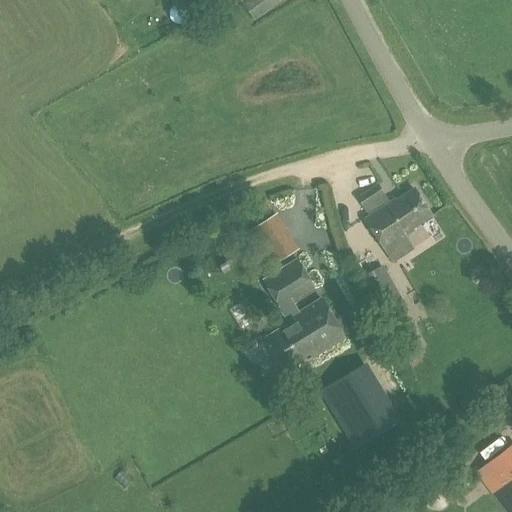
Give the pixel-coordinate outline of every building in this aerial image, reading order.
[(207,0),(196,8),(201,16),(228,0),(240,0),(255,19),(279,0),(207,0)] [(396,201),(395,199),(390,203),(378,185),(358,198),(370,215),(365,219),(385,250),(415,230),(414,229),(432,216),(414,189),(396,201)] [(250,231),(271,267),(300,249),(278,213),(250,231)] [(303,364),(344,339),(320,299),(298,312),(291,300),(315,287),(298,259),(264,280),(290,323),(266,337),(286,370),(301,361),(303,364)] [(383,265),(362,276),(385,318),(406,306),(383,265)] [(318,392),(354,449),(402,420),(367,362),(318,392)] [(478,470),(509,511),(511,511),(511,448),(510,446),(478,470)] [(467,507),(470,511),(499,511),(501,511),(487,491),(467,507)]
